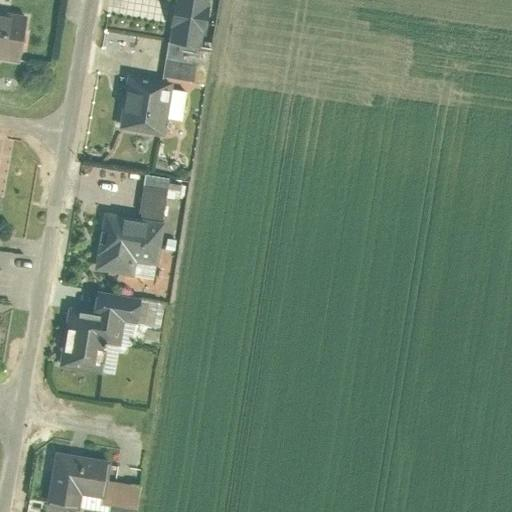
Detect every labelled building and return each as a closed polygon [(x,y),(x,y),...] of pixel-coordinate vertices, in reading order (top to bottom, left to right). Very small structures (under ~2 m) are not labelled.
[(176,0),(175,0),(163,63),(194,69),(206,6),(176,0)] [(0,64),(17,67),(24,27),(0,22),(0,64)] [(194,69),(163,63),(160,80),(190,86),(194,69)] [(118,132),(162,140),(172,86),(127,78),(118,132)] [(144,178),(142,189),(166,193),(168,182),(144,178)] [(137,222),(160,226),(166,193),(142,189),(137,222)] [(103,216),(93,274),(130,281),(133,266),(155,270),(163,226),(160,226),(137,222),(103,216)] [(94,298),(91,315),(67,311),(58,370),(97,376),(101,348),(118,351),(122,326),(134,328),(138,305),(94,298)] [(101,503),(107,466),(53,457),(45,507),(76,511),(78,500),(101,503)]
